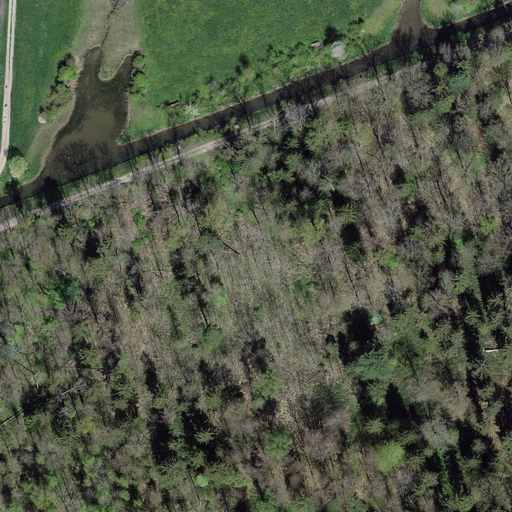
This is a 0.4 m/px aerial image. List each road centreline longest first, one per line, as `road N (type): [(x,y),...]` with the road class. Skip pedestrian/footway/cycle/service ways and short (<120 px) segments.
road 1 (track): [(0,226),(511,32)]
road 2 (track): [(190,153),(511,472)]
road 3 (track): [(0,166),(13,0)]
